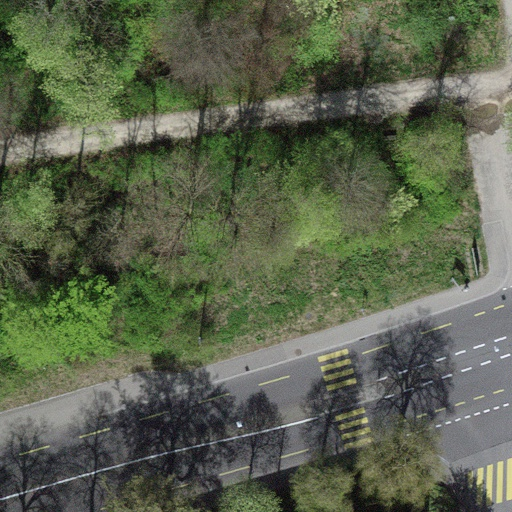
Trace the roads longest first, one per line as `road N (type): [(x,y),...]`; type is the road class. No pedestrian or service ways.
road 1 (primary): [(0,500),(511,345)]
road 2 (track): [(508,85),(319,103),(0,154)]
